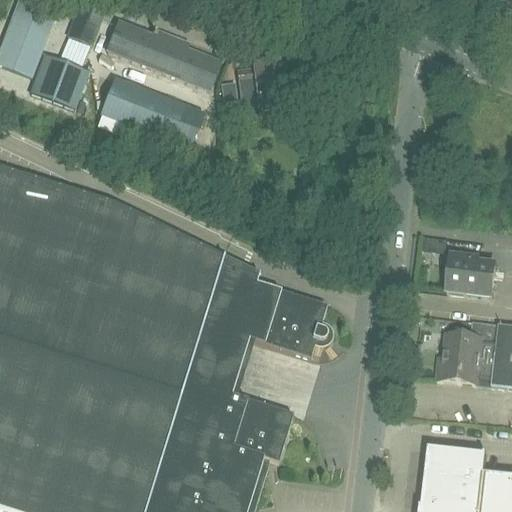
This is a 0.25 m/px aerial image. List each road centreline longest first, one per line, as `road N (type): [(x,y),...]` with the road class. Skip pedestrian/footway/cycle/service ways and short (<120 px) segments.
road 1 (unknown): [(0,149),(385,309),(511,330)]
road 2 (unclassified): [(362,511),(422,45)]
